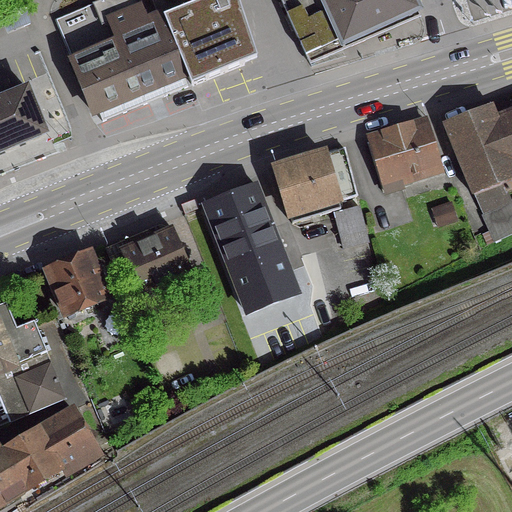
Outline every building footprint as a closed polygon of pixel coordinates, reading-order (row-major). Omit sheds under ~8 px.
[(132,0),(105,0),(97,3),(134,97),(185,77),(162,19),(143,27),(132,0)] [(151,0),(156,14),(162,19),(204,0),(151,0)] [(240,0),(204,0),(162,19),(185,77),(189,86),(261,56),(240,0)] [(277,0),(285,16),(303,57),(319,50),(319,51),(338,43),(339,46),(416,11),(410,0),(277,0)] [(90,114),(134,97),(97,3),(54,20),(90,114)] [(27,8),(2,17),(8,31),(32,22),(27,8)] [(0,151),(49,132),(29,82),(0,93),(0,151)] [(511,114),(506,116),(501,104),(443,126),(492,244),(511,234),(511,114)] [(426,125),(365,143),(381,194),(401,187),(400,182),(409,179),(408,177),(439,168),(426,125)] [(343,150),(274,170),(290,226),(339,211),(340,214),(358,210),(343,150)] [(253,188),(204,208),(246,316),(296,296),(278,250),(253,188)] [(186,215),(200,209),(197,200),(183,205),(186,215)] [(449,205),(430,212),(435,228),(455,221),(449,205)] [(359,209),(358,210),(340,214),(334,216),(342,249),(367,243),(359,209)] [(171,232),(120,254),(155,334),(185,321),(169,283),(189,274),(171,232)] [(87,254),(45,271),(65,317),(106,300),(87,254)] [(13,331),(3,307),(0,307),(0,402),(9,424),(64,401),(32,323),(13,331)] [(102,463),(71,411),(1,452),(23,492),(17,496),(25,509),(102,463)] [(1,452),(0,450),(0,505),(17,496),(23,492),(1,452)]
